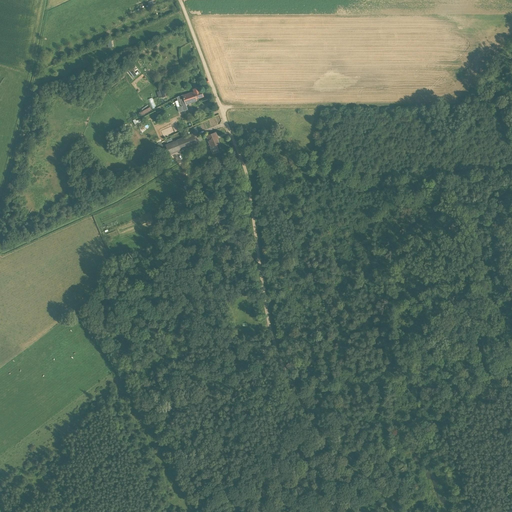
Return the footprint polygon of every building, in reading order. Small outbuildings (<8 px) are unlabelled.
[(128,69),(134,77),(141,72),(135,64),(134,65),(129,69),(128,69)] [(202,91),(200,91),(199,87),(193,89),(194,92),(192,93),(193,96),(196,96),(197,99),(204,96),(202,91)] [(193,96),(192,93),(192,92),(184,95),(183,95),(178,96),(184,111),(188,110),(186,105),(197,101),(197,99),(196,96),(193,96)] [(203,122),(205,126),(204,126),(205,129),(219,124),(216,117),(203,122)] [(216,132),(206,136),(210,147),(219,144),(216,136),(217,136),(216,132)] [(169,155),(198,144),(193,133),(164,144),(169,155)]
